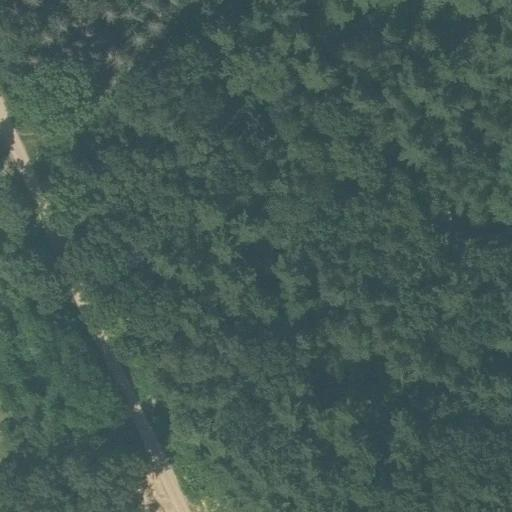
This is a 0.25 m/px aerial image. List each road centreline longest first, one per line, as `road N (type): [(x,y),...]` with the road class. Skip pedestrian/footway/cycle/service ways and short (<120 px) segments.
road 1 (track): [(181,511),(0,113)]
road 2 (track): [(189,0),(24,160)]
